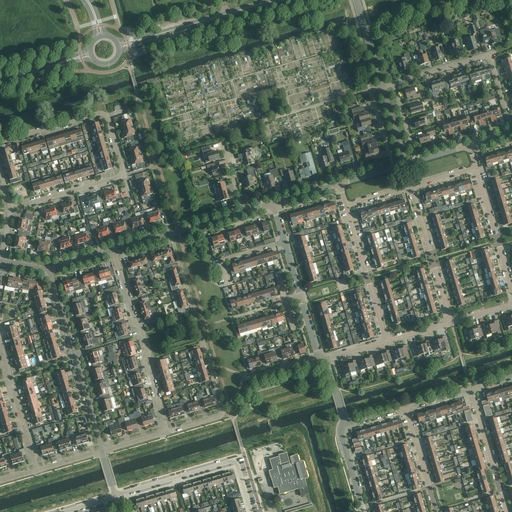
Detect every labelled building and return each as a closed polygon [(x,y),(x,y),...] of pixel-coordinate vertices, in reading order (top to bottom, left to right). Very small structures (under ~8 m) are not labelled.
[(480,31),(482,39),(484,44),(489,42),(490,45),(498,43),(496,36),(500,35),(498,29),(494,30),(489,32),(488,28),(480,31)] [(333,29),(320,32),(322,40),(320,41),(319,38),(308,41),(309,45),(314,44),(316,51),(338,46),(333,29)] [(396,29),(387,31),(389,38),(397,36),(396,29)] [(478,49),(474,36),(466,39),(469,51),(478,49)] [(459,46),(457,40),(451,41),(452,45),(448,46),(451,56),(458,54),(456,47),(459,46)] [(443,51),(441,45),(438,46),(439,47),(432,49),(435,61),(442,59),(440,52),(443,51)] [(408,53),(404,55),(405,58),(398,60),(401,71),(408,69),(406,61),(410,60),(408,53)] [(426,54),(417,57),(418,59),(417,59),(418,63),(419,62),(420,66),(429,63),(426,54)] [(501,61),(502,60),(503,64),(498,65),(499,67),(511,64),(510,58),(511,58),(510,55),(500,58),(501,61)] [(504,69),(505,72),(511,70),(511,63),(511,64),(499,67),(500,70),(504,69)] [(480,77),(484,76),(486,80),(491,79),(490,75),(490,74),(488,66),(484,67),(484,66),(478,68),(480,77)] [(472,70),(472,71),(469,72),(472,82),(475,81),(475,82),(481,80),(480,77),(478,68),(472,70)] [(511,70),(505,72),(506,76),(502,77),(503,79),(511,76),(511,70)] [(457,74),(460,83),(460,86),(469,83),(467,73),(464,74),(463,73),(457,74)] [(448,79),(451,88),(460,86),(460,83),(457,74),(451,76),(451,78),(448,79)] [(509,84),(508,84),(509,87),(511,86),(511,76),(503,79),(503,82),(508,80),(509,84)] [(166,79),(168,92),(172,91),(171,85),(183,83),(182,78),(177,79),(176,77),(166,79)] [(442,79),(436,81),(439,89),(445,88),(445,89),(448,88),(446,79),(443,80),(442,79)] [(439,89),(436,81),(430,82),(430,84),(427,85),(430,94),(433,93),(437,94),(439,93),(439,89)] [(412,96),(413,99),(420,97),(419,92),(415,93),(414,88),(405,91),(407,98),(412,96)] [(411,113),(423,110),(421,102),(409,106),(411,113)] [(501,114),(499,106),(496,107),(496,108),(490,109),(494,122),(496,121),(495,116),(501,114)] [(360,121),(369,119),(367,113),(360,115),(358,108),(351,110),(354,119),(359,118),(360,121)] [(492,123),(494,122),(490,109),(484,111),(487,119),(490,118),(492,123)] [(470,120),(467,111),(464,112),(465,116),(465,117),(460,118),(463,131),(466,130),(464,125),(468,124),(467,121),(470,120)] [(478,113),(482,125),(485,125),(483,120),(487,119),(484,111),(478,113)] [(480,126),(482,125),(478,113),(473,114),(472,114),(469,115),(471,120),(474,119),(475,122),(478,121),(480,126)] [(427,119),(425,115),(419,116),(420,119),(414,121),(416,128),(425,125),(424,120),(427,119)] [(124,118),(122,119),(121,119),(122,122),(119,123),(121,129),(122,129),(123,130),(127,129),(125,121),(124,118)] [(369,119),(360,121),(361,125),(356,126),(358,132),(365,130),(364,127),(371,125),(369,118),(369,119)] [(461,132),(463,131),(460,118),(454,120),(456,128),(459,127),(461,132)] [(448,122),(452,134),(454,134),(453,129),(456,128),(454,120),(448,122)] [(91,131),(93,130),(100,128),(99,122),(91,125),(92,128),(90,129),(91,131)] [(449,135),(452,134),(448,122),(442,123),(439,124),(440,129),(443,128),(444,131),(448,130),(449,135)] [(132,129),(132,127),(127,129),(130,140),(132,139),(134,139),(133,135),(135,135),(134,128),(132,129)] [(435,135),(433,128),(425,130),(426,133),(418,136),(420,143),(420,144),(431,140),(430,140),(429,137),(435,135)] [(84,140),(81,129),(75,131),(78,142),(84,140)] [(130,140),(127,129),(123,130),(123,131),(122,132),(124,138),(127,137),(128,140),(130,140)] [(78,142),(75,131),(69,133),(72,143),(78,142)] [(72,143),(69,133),(64,134),(67,145),(72,143)] [(67,145),(64,134),(58,136),(61,147),(67,145)] [(61,147),(58,136),(52,138),(55,148),(61,147)] [(367,145),(368,149),(377,146),(375,140),(369,142),(368,139),(367,136),(360,138),(361,141),(362,147),(367,145)] [(52,138),(46,140),(49,150),(55,148),(52,138)] [(48,150),(47,148),(45,140),(39,142),(41,149),(42,152),(48,150)] [(340,161),(340,163),(344,162),(351,160),(349,155),(352,154),(352,155),(353,154),(349,141),(342,143),(343,147),(344,152),(338,154),(340,161)] [(132,145),(133,148),(135,156),(140,155),(140,154),(141,153),(139,147),(136,148),(135,144),(134,142),(133,142),(131,142),(132,145)] [(36,154),(35,151),(33,144),(27,145),(29,153),(30,156),(36,154)] [(27,145),(21,147),(23,154),(29,153),(27,145)] [(377,146),(368,149),(369,153),(364,154),(366,160),(373,157),(372,155),(379,152),(377,146)] [(252,147),(245,148),(247,153),(244,154),(246,161),(245,161),(246,166),(255,163),(252,156),(257,154),(255,149),(253,149),(252,147)] [(130,156),(131,157),(135,156),(133,148),(127,150),(129,157),(130,156)] [(322,150),(324,157),(318,159),(321,169),(329,166),(328,163),(334,161),(330,148),(322,150)] [(10,155),(9,149),(1,151),(3,157),(10,155)] [(210,161),(213,160),(219,159),(217,151),(208,154),(209,159),(205,160),(206,163),(210,162),(210,161)] [(307,168),(303,169),(298,170),(301,179),(305,177),(311,176),(309,171),(311,170),(311,171),(315,170),(310,152),(299,156),(301,163),(306,162),(307,168)] [(501,153),(503,161),(504,163),(509,161),(506,152),(501,153)] [(496,155),(498,162),(499,165),(504,164),(504,163),(503,161),(501,153),(496,155)] [(135,156),(139,167),(139,170),(142,169),(141,163),(143,162),(142,155),(140,156),(140,155),(135,156)] [(139,167),(135,156),(131,157),(131,159),(130,159),(132,165),(134,165),(135,165),(132,166),(133,171),(139,170),(139,167)] [(484,158),(487,166),(487,168),(493,166),(492,164),(490,156),(484,158)] [(103,171),(105,171),(112,169),(110,163),(103,165),(101,166),(103,170),(103,171)] [(214,163),(206,166),(208,172),(212,171),(214,175),(223,172),(221,165),(215,167),(214,163)] [(233,166),(239,172),(243,169),(237,163),(233,166)] [(94,174),(91,164),(85,165),(88,176),(94,174)] [(79,167),(82,178),(88,176),(85,165),(79,167)] [(255,166),(246,168),(248,176),(243,178),(246,188),(253,186),(251,178),(255,177),(253,170),(256,169),(255,166)] [(82,178),(79,167),(74,169),(74,172),(77,179),(82,178)] [(279,177),(276,169),(270,171),(271,176),(265,178),(268,189),(275,186),(274,180),(275,180),(275,178),(279,177)] [(295,181),(295,180),(292,171),(287,172),(286,169),(280,171),(282,177),(285,176),(287,183),(295,181)] [(54,172),(55,177),(58,185),(64,183),(61,176),(58,177),(56,171),(54,172)] [(8,174),(10,180),(11,184),(20,181),(19,179),(17,178),(15,172),(8,174)] [(65,183),(71,181),(69,173),(63,175),(65,183)] [(136,175),(138,181),(137,182),(138,188),(140,188),(140,189),(145,188),(142,180),(140,174),(136,175)] [(52,187),(50,179),(49,177),(49,176),(43,178),(46,188),(52,187)] [(49,177),(50,179),(52,187),(58,185),(55,177),(52,178),(51,177),(49,177)] [(37,180),(40,190),(46,188),(43,178),(37,180)] [(37,180),(31,181),(34,192),(40,190),(37,180)] [(463,183),(466,193),(472,191),(468,181),(463,183)] [(215,184),(218,193),(227,190),(224,182),(219,183),(218,183),(218,184),(215,184)] [(460,195),(466,193),(463,183),(457,184),(460,195)] [(454,193),(455,196),(460,195),(457,184),(452,186),(454,193)] [(149,186),(145,188),(149,202),(152,201),(153,201),(152,198),(151,198),(150,194),(153,194),(151,187),(150,187),(149,186)] [(455,196),(454,193),(452,186),(446,188),(449,195),(451,194),(452,197),(455,196)] [(149,202),(145,188),(140,189),(140,190),(139,191),(141,197),(143,196),(145,203),(149,202)] [(104,195),(101,196),(103,203),(104,204),(112,202),(111,199),(109,192),(109,190),(103,191),(104,195)] [(111,199),(112,202),(113,204),(118,202),(118,201),(121,200),(119,194),(116,194),(115,190),(109,192),(111,199)] [(229,199),(227,190),(218,193),(220,201),(223,201),(224,200),(229,199)] [(430,192),(433,202),(435,202),(436,203),(438,204),(439,203),(438,198),(435,191),(430,192)] [(426,204),(433,202),(430,192),(424,194),(426,201),(424,202),(425,205),(426,205),(426,204)] [(103,203),(101,196),(98,197),(97,193),(91,195),(92,197),(94,204),(100,203),(100,204),(103,203)] [(86,199),(87,200),(81,202),(83,210),(89,208),(95,207),(94,204),(92,197),(86,199)] [(400,209),(401,212),(407,210),(404,200),(398,202),(400,209)] [(59,209),(61,215),(64,215),(63,213),(69,212),(67,205),(67,204),(66,202),(60,204),(62,208),(59,209)] [(393,203),(395,211),(397,210),(398,213),(401,212),(400,209),(398,202),(393,203)] [(72,203),(67,204),(67,205),(69,212),(69,214),(75,212),(75,214),(78,213),(78,212),(80,212),(79,208),(78,208),(78,207),(77,207),(77,206),(73,207),(72,203)] [(323,206),(325,213),(327,212),(328,215),(331,214),(330,212),(328,204),(323,206)] [(49,207),(49,210),(52,217),(57,215),(57,216),(61,215),(59,209),(56,210),(54,206),(49,207)] [(152,212),(155,221),(161,220),(159,213),(162,213),(160,206),(157,207),(158,210),(152,212)] [(325,213),(323,206),(317,207),(320,218),(326,216),(325,213)] [(317,207),(312,209),(314,216),(315,219),(320,218),(317,207)] [(49,210),(44,211),(45,215),(42,216),(44,223),(47,222),(47,221),(52,219),(52,217),(49,210)] [(150,223),(155,221),(152,212),(147,213),(146,210),(143,211),(145,218),(148,217),(150,223)] [(301,212),(303,220),(306,219),(306,222),(309,221),(309,218),(306,210),(301,212)] [(141,215),(135,217),(138,227),(144,225),(142,219),(145,218),(143,211),(140,212),(141,215)] [(368,221),(368,219),(365,211),(360,213),(362,220),(364,220),(365,222),(368,221)] [(129,215),(128,212),(125,213),(126,216),(128,223),(131,222),(133,228),(138,227),(135,217),(130,219),(129,215)] [(19,218),(18,224),(28,226),(29,220),(32,221),(33,217),(33,216),(33,215),(25,214),(24,219),(19,218)] [(128,223),(126,216),(123,217),(123,218),(122,218),(121,220),(121,221),(118,222),(121,232),(127,230),(125,224),(128,223)] [(121,232),(118,222),(115,223),(114,219),(109,221),(111,228),(114,227),(115,233),(121,232)] [(104,226),(101,227),(104,237),(109,235),(108,229),(111,228),(109,221),(103,223),(104,226)] [(262,234),(265,233),(264,232),(270,230),(267,222),(262,224),(261,222),(258,223),(262,234)] [(250,227),(253,235),(253,237),(262,234),(258,223),(255,224),(256,225),(250,227)] [(28,226),(18,224),(17,230),(24,231),(23,234),(30,235),(32,226),(28,226)] [(104,237),(101,227),(98,228),(98,227),(96,226),(95,226),(95,225),(91,226),(93,233),(96,232),(98,238),(104,237)] [(342,231),(341,226),(333,228),(334,231),(332,231),(333,234),(335,234),(342,231)] [(80,233),(83,243),(89,241),(87,235),(90,234),(88,227),(85,228),(86,232),(80,233)] [(253,235),(250,227),(245,229),(245,227),(242,228),(244,238),(253,235)] [(234,232),(236,240),(244,238),(242,228),(239,229),(239,230),(234,232)] [(78,244),(83,243),(80,233),(75,235),(74,231),(71,232),(73,239),(76,238),(78,244)] [(70,240),(73,239),(71,232),(70,232),(68,233),(69,237),(63,238),(66,248),(72,246),(70,240)] [(225,233),(227,240),(230,239),(231,242),(236,240),(234,232),(228,233),(228,232),(225,233)] [(222,235),(217,237),(219,245),(220,245),(225,243),(224,240),(227,240),(225,233),(222,234),(222,235)] [(16,236),(15,242),(25,243),(26,238),(29,238),(30,235),(23,234),(23,237),(16,236)] [(60,249),(66,248),(63,238),(58,240),(57,236),(54,237),(56,244),(59,243),(60,249)] [(43,252),(43,250),(45,243),(44,242),(45,240),(39,239),(40,238),(36,237),(35,244),(38,245),(37,251),(43,252)] [(52,245),(56,244),(54,237),(51,238),(50,241),(45,240),(44,242),(45,243),(43,250),(49,251),(50,244),(52,245)] [(220,245),(219,245),(217,237),(212,238),(211,237),(208,238),(211,248),(214,247),(215,249),(220,248),(220,245)] [(344,237),(337,239),(334,240),(335,245),(336,245),(338,245),(346,242),(344,237)] [(376,239),(368,242),(370,247),(377,245),(381,244),(380,241),(379,242),(378,239),(376,239)] [(306,242),(299,244),(300,250),(308,248),(310,247),(309,241),(306,242)] [(346,242),(338,245),(336,245),(337,251),(340,250),(347,248),(346,242)] [(347,248),(340,250),(340,252),(338,253),(339,256),(349,253),(347,248)] [(273,253),(272,251),(272,249),(269,250),(270,252),(270,253),(273,261),(278,260),(277,255),(276,252),(273,253)] [(171,250),(160,254),(162,259),(169,257),(170,264),(175,262),(171,250)] [(302,255),(304,261),(311,258),(313,258),(312,252),(309,253),(302,255)] [(162,259),(160,254),(151,256),(152,259),(149,260),(151,267),(156,265),(155,261),(162,259)] [(151,267),(149,260),(147,261),(146,258),(137,260),(139,266),(146,264),(147,268),(151,267)] [(139,266),(137,260),(129,263),(130,266),(127,266),(129,273),(133,272),(132,268),(139,266)] [(238,263),(240,273),(246,272),(245,269),(243,261),(238,263)] [(232,275),(240,273),(238,263),(232,265),(233,267),(230,268),(232,275)] [(166,272),(167,272),(169,279),(178,276),(176,268),(173,269),(172,266),(165,268),(166,272)] [(109,269),(104,270),(106,279),(112,278),(111,276),(114,275),(113,273),(110,274),(109,269)] [(101,281),(106,279),(104,270),(98,272),(100,277),(97,278),(98,280),(100,279),(101,281)] [(87,275),(90,284),(95,283),(96,286),(99,285),(98,280),(97,278),(95,273),(87,275)] [(308,277),(310,283),(317,281),(317,278),(320,277),(319,274),(316,275),(308,277)] [(83,289),(83,290),(86,289),(85,286),(90,284),(87,275),(82,277),(79,278),(83,289)] [(133,280),(135,289),(141,287),(145,286),(142,275),(135,277),(136,280),(133,280)] [(169,279),(171,286),(172,290),(179,288),(178,286),(181,285),(178,276),(169,279)] [(5,287),(15,288),(17,278),(13,277),(13,279),(7,278),(5,287)] [(20,278),(17,278),(15,288),(22,289),(23,281),(19,280),(20,278)] [(77,278),(71,280),(74,289),(75,291),(83,289),(79,278),(77,279),(77,278)] [(27,281),(23,281),(22,289),(29,291),(30,287),(34,288),(38,284),(36,282),(31,281),(31,280),(28,280),(27,281)] [(63,282),(65,289),(67,295),(75,292),(75,291),(74,289),(71,280),(66,281),(66,282),(63,282)] [(38,284),(34,288),(35,292),(32,293),(34,300),(43,298),(42,294),(43,294),(42,290),(40,285),(38,284)] [(267,287),(271,299),(273,298),(273,297),(276,296),(274,288),(270,289),(270,286),(267,287)] [(142,299),(148,297),(147,293),(143,294),(141,287),(135,289),(138,297),(141,297),(142,299)] [(266,290),(263,291),(265,299),(268,298),(269,300),(271,299),(267,287),(265,288),(266,290)] [(179,288),(172,290),(173,295),(174,294),(176,301),(185,299),(182,290),(179,291),(179,288)] [(245,293),(249,306),(251,305),(251,303),(254,302),(252,295),(249,296),(247,289),(245,290),(245,293)] [(259,289),(256,290),(260,302),(262,302),(262,300),(265,299),(263,291),(259,292),(259,289)] [(249,306),(245,293),(245,290),(242,291),(244,297),(241,298),(243,306),(247,305),(247,306),(249,306)] [(260,302),(256,290),(254,291),(255,294),(252,295),(254,302),(258,301),(258,303),(260,302)] [(106,296),(107,296),(108,301),(117,298),(116,293),(115,293),(114,291),(105,293),(106,296)] [(352,302),(355,301),(362,299),(360,293),(359,293),(359,291),(349,293),(352,302)] [(234,294),(235,297),(238,309),(240,308),(240,307),(243,306),(241,298),(240,295),(237,296),(236,293),(234,294)] [(152,309),(150,302),(148,297),(142,299),(142,302),(139,303),(142,311),(151,309),(152,309)] [(232,308),(232,309),(236,308),(236,309),(238,309),(235,297),(232,297),(233,298),(229,299),(231,305),(228,306),(229,309),(232,308)] [(44,302),(43,298),(34,300),(36,307),(46,304),(45,301),(44,302)] [(112,306),(112,308),(119,306),(118,304),(119,303),(117,298),(108,301),(110,306),(112,306)] [(185,299),(176,301),(178,308),(177,309),(178,313),(185,311),(184,308),(187,307),(185,299)] [(73,305),(75,311),(84,308),(82,303),(80,303),(79,301),(73,303),(74,305),(73,305)] [(46,304),(36,307),(38,314),(47,312),(46,308),(47,307),(46,304)] [(356,312),(358,312),(365,310),(364,304),(356,306),(355,307),(356,312)] [(111,311),(113,316),(122,314),(120,308),(119,309),(119,306),(112,308),(113,310),(111,311)] [(75,311),(75,313),(76,316),(77,316),(78,318),(84,316),(83,314),(85,313),(84,308),(75,311)] [(147,319),(148,322),(155,320),(154,315),(153,316),(151,309),(142,311),(144,320),(147,319)] [(326,309),(319,312),(320,317),(328,315),(330,314),(328,309),(326,309)] [(116,321),(117,324),(123,322),(123,319),(122,314),(113,316),(114,322),(116,321)] [(359,323),(361,323),(369,321),(367,315),(360,317),(357,318),(359,323)] [(39,318),(41,325),(51,322),(51,319),(49,320),(48,316),(39,318)] [(78,321),(79,326),(88,324),(87,318),(85,319),(84,316),(78,318),(78,321)] [(273,327),(272,324),(270,316),(265,318),(268,329),(273,327)] [(507,318),(506,316),(502,317),(505,331),(509,330),(508,327),(511,325),(511,321),(511,317),(507,318)] [(259,320),(261,327),(262,330),(268,329),(265,318),(259,320)] [(248,323),(251,334),(257,332),(256,329),(254,321),(248,323)] [(369,321),(361,323),(359,323),(360,329),(363,328),(370,326),(369,321)] [(493,324),(491,324),(489,325),(492,334),(494,333),(495,336),(501,334),(497,321),(492,322),(493,324)] [(52,325),(51,322),(41,325),(43,332),(52,330),(51,326),(52,325)] [(118,326),(116,327),(115,327),(116,332),(117,332),(126,329),(125,324),(124,324),(123,322),(117,324),(118,326)] [(243,324),(245,332),(246,335),(251,334),(248,323),(243,324)] [(92,331),(93,330),(92,328),(90,328),(88,324),(79,326),(81,332),(82,331),(82,334),(89,332),(92,331)] [(235,330),(237,337),(240,336),(240,334),(245,332),(243,324),(237,326),(238,330),(235,330)] [(7,335),(17,332),(15,325),(7,328),(8,332),(6,332),(7,335)] [(331,326),(323,328),(325,333),(332,331),(335,330),(333,325),(331,326)] [(483,325),(480,326),(483,336),(484,339),(487,338),(486,335),(492,334),(489,325),(484,327),(483,325)] [(483,336),(480,326),(477,326),(478,328),(472,330),(475,339),(483,336)] [(128,334),(126,329),(117,332),(119,337),(116,338),(117,340),(128,337),(127,335),(128,334)] [(466,341),(475,339),(472,330),(468,331),(468,329),(463,331),(466,341)] [(52,330),(43,332),(45,339),(56,336),(55,333),(53,333),(52,330)] [(93,333),(94,333),(94,332),(94,330),(93,330),(92,331),(89,332),(82,334),(83,336),(82,336),(84,342),(95,338),(93,333)] [(363,340),(366,339),(373,337),(372,331),(364,334),(361,335),(363,340)] [(10,338),(11,342),(20,339),(17,332),(7,335),(8,338),(10,338)] [(56,336),(45,339),(43,340),(45,347),(47,346),(56,343),(55,340),(56,339),(56,336)] [(437,340),(440,349),(445,348),(446,350),(449,349),(445,336),(442,337),(443,339),(437,340)] [(84,342),(84,344),(85,347),(86,347),(87,349),(99,346),(98,343),(97,338),(95,339),(95,338),(84,342)] [(20,339),(11,342),(12,346),(10,346),(11,349),(22,346),(20,339)] [(130,339),(119,342),(120,345),(121,345),(122,350),(125,349),(134,347),(132,341),(131,342),(130,339)] [(434,351),(440,349),(437,340),(433,341),(433,340),(428,341),(430,347),(433,346),(434,351)] [(336,342),(328,344),(330,350),(340,347),(338,341),(336,342)] [(423,344),(420,345),(423,354),(426,353),(427,356),(432,354),(430,347),(428,341),(423,342),(423,344)] [(303,344),(302,342),(301,343),(301,345),(297,346),(296,342),(294,343),(296,350),(298,349),(300,354),(301,356),(305,354),(305,353),(306,352),(303,344)] [(47,354),(49,353),(60,350),(59,347),(57,347),(56,343),(47,346),(45,347),(47,354)] [(293,350),(296,350),(294,343),(285,346),(286,349),(289,357),(294,356),(293,350)] [(415,357),(423,354),(420,345),(417,346),(416,344),(411,346),(415,357)] [(403,358),(404,361),(410,359),(406,345),(401,347),(402,349),(398,350),(400,359),(403,358)] [(14,352),(15,356),(24,353),(22,346),(11,349),(12,352),(14,352)] [(128,354),(129,356),(133,355),(135,355),(134,352),(135,352),(134,347),(125,349),(126,355),(128,354)] [(192,357),(201,354),(199,349),(198,350),(197,347),(186,350),(187,353),(188,353),(189,358),(190,357),(192,357)] [(280,347),(277,348),(279,355),(282,354),(283,359),(289,357),(286,349),(281,351),(280,347)] [(89,354),(91,359),(100,356),(98,351),(101,350),(101,348),(89,351),(90,354),(89,354)] [(274,349),(269,351),(272,362),(278,361),(276,355),(279,355),(277,348),(274,349)] [(395,360),(400,359),(398,350),(394,351),(393,349),(389,350),(392,361),(393,364),(396,363),(395,360)] [(60,353),(60,350),(49,353),(51,360),(60,357),(59,353),(60,353)] [(384,364),(392,361),(389,350),(386,351),(386,353),(381,355),(384,364)] [(263,352),(260,353),(262,359),(265,359),(266,364),(272,362),(269,351),(263,352)] [(15,360),(15,363),(26,360),(24,353),(15,356),(16,359),(15,360)] [(259,360),(262,359),(260,353),(257,354),(258,357),(255,358),(254,356),(252,356),(253,359),(255,367),(261,366),(259,360)] [(192,363),(194,362),(203,360),(201,354),(192,357),(190,357),(192,363)] [(375,354),(372,355),(375,366),(384,364),(381,355),(376,356),(375,354)] [(125,358),(127,365),(136,363),(135,357),(134,358),(133,355),(129,356),(125,358)] [(158,367),(167,365),(165,359),(169,358),(169,355),(162,357),(163,360),(157,362),(158,367)] [(367,369),(375,366),(372,355),(368,357),(368,359),(364,360),(367,369)] [(93,364),(94,367),(100,365),(100,362),(102,362),(100,356),(91,359),(92,364),(93,364)] [(246,357),(243,358),(245,364),(248,364),(250,369),(255,367),(253,359),(247,361),(246,357)] [(357,367),(358,371),(367,369),(364,360),(359,361),(358,359),(355,360),(357,367)] [(28,369),(26,360),(15,363),(16,366),(18,366),(20,372),(28,369)] [(355,367),(357,367),(355,360),(352,361),(353,363),(348,365),(350,373),(356,372),(355,367)] [(136,363),(127,365),(124,366),(126,374),(131,373),(138,371),(137,368),(138,368),(136,363)] [(344,366),(343,364),(339,365),(343,379),(351,376),(350,373),(348,365),(344,366)] [(100,365),(94,367),(92,367),(93,370),(92,370),(94,375),(103,373),(100,365)] [(55,373),(57,380),(68,377),(67,374),(65,374),(64,370),(55,373)] [(141,378),(139,373),(138,373),(138,371),(131,373),(126,374),(128,378),(130,382),(141,378)] [(96,380),(97,383),(103,381),(102,378),(104,378),(103,373),(94,375),(95,381),(96,380)] [(68,380),(68,377),(57,380),(59,387),(68,384),(67,381),(68,380)] [(23,387),(23,390),(34,387),(31,378),(22,380),(23,382),(23,383),(24,387),(23,387)] [(134,389),(136,388),(142,386),(142,384),(142,383),(141,378),(130,382),(129,382),(130,386),(131,387),(133,386),(134,389)] [(104,380),(103,381),(97,383),(97,385),(98,391),(107,388),(109,387),(109,386),(109,385),(107,385),(106,383),(105,383),(104,380)] [(69,388),(68,384),(59,387),(61,394),(72,391),(71,388),(69,388)] [(134,397),(136,396),(145,394),(144,388),(143,389),(142,386),(136,388),(134,389),(132,389),(134,397)] [(26,393),(27,397),(36,394),(34,387),(23,390),(24,393),(26,393)] [(107,388),(98,391),(100,396),(101,396),(101,398),(109,396),(109,393),(107,388)] [(502,389),(504,397),(505,400),(511,398),(510,395),(508,388),(502,389)] [(505,400),(504,397),(502,389),(497,391),(499,399),(501,398),(502,401),(505,400)] [(73,394),(72,391),(61,394),(63,401),(72,398),(71,394),(73,394)] [(213,396),(208,398),(211,406),(216,405),(214,398),(217,397),(215,391),(212,392),(213,396)] [(491,393),(494,400),(494,403),(500,402),(499,399),(497,391),(491,393)] [(203,399),(201,393),(198,394),(199,396),(201,402),(203,401),(205,408),(211,406),(208,398),(203,399)] [(486,394),(487,400),(489,405),(494,403),(494,400),(491,393),(486,394)] [(27,401),(27,404),(38,401),(36,394),(27,397),(28,400),(27,401)] [(147,399),(145,394),(136,396),(138,402),(139,404),(147,402),(146,399),(147,399)] [(103,406),(112,404),(110,398),(109,396),(101,398),(102,401),(101,401),(103,406)] [(197,401),(192,403),(195,411),(200,410),(198,403),(201,402),(199,396),(196,396),(197,401)] [(73,402),(72,398),(63,401),(66,408),(76,405),(75,402),(73,402)] [(195,411),(192,403),(187,404),(186,399),(183,400),(184,407),(187,406),(189,413),(195,411)] [(175,405),(176,407),(178,416),(184,414),(182,407),(184,407),(183,400),(180,401),(181,404),(179,404),(175,405)] [(487,400),(484,401),(484,403),(482,403),(484,412),(490,410),(489,405),(487,400)] [(30,407),(31,410),(40,408),(38,401),(27,404),(28,407),(30,407)] [(464,412),(463,407),(461,402),(455,403),(458,414),(464,412)] [(450,405),(452,412),(453,415),(458,414),(455,403),(450,405)] [(103,406),(103,409),(104,412),(105,411),(106,414),(112,412),(111,410),(113,409),(112,404),(103,406)] [(173,417),(178,416),(176,407),(175,405),(170,406),(170,404),(166,405),(168,410),(170,417),(173,416),(173,417)] [(77,408),(76,405),(66,408),(68,415),(76,412),(75,408),(77,408)] [(444,407),(446,414),(447,417),(453,415),(452,412),(450,405),(444,407)] [(463,407),(464,412),(465,417),(471,415),(469,407),(467,408),(466,406),(463,407)] [(31,415),(32,418),(42,415),(40,408),(31,410),(32,414),(31,415)] [(433,410),(435,417),(436,419),(442,418),(441,416),(439,408),(433,410)] [(150,410),(151,412),(148,413),(149,415),(146,415),(149,425),(154,423),(152,416),(155,416),(153,409),(150,410)] [(8,413),(7,410),(0,411),(0,419),(8,417),(7,413),(8,413)] [(428,411),(430,419),(431,421),(436,419),(435,417),(433,410),(428,411)] [(141,417),(141,415),(140,413),(137,414),(139,420),(142,420),(144,426),(149,425),(146,415),(141,417)] [(425,420),(422,413),(417,415),(419,422),(421,421),(421,422),(423,423),(424,425),(426,424),(425,420)] [(135,419),(130,420),(133,429),(138,428),(136,421),(139,420),(137,414),(134,415),(135,419)] [(42,415),(32,418),(32,421),(34,420),(35,424),(44,422),(42,415)] [(0,419),(0,422),(1,427),(11,424),(10,421),(9,421),(8,417),(0,419)] [(121,418),(123,425),(126,424),(127,431),(133,429),(130,420),(125,422),(124,417),(121,418)] [(119,423),(114,425),(117,434),(122,432),(120,426),(123,425),(121,418),(118,419),(119,423)] [(114,425),(113,421),(112,421),(113,421),(108,423),(108,422),(104,423),(106,430),(109,429),(111,436),(117,434),(114,425)] [(11,424),(1,427),(3,434),(12,431),(11,427),(12,427),(11,424)] [(80,432),(80,435),(83,444),(89,442),(87,437),(90,436),(88,430),(80,432)] [(77,446),(83,444),(80,435),(80,432),(71,435),(73,441),(76,440),(77,446)] [(70,442),(73,441),(71,435),(67,436),(66,439),(63,440),(66,449),(71,447),(70,442)] [(45,443),(46,445),(48,454),(54,452),(52,447),(55,446),(54,440),(53,438),(48,439),(48,442),(45,443)] [(358,438),(354,439),(355,441),(352,441),(356,452),(358,452),(358,453),(362,452),(358,440),(358,438)] [(54,440),(55,446),(56,448),(59,447),(60,451),(66,449),(63,440),(60,441),(58,439),(54,440)] [(48,454),(46,445),(43,446),(41,444),(36,445),(38,451),(41,450),(43,456),(48,454)] [(506,445),(497,448),(498,453),(506,451),(505,448),(507,448),(506,445)] [(19,453),(16,454),(19,463),(24,461),(23,456),(26,455),(24,449),(19,450),(19,453)] [(19,463),(16,454),(13,455),(11,453),(7,454),(8,460),(11,459),(13,465),(19,463)] [(298,487),(299,489),(301,496),(309,494),(304,479),(308,478),(303,461),(299,462),(297,455),(288,458),(286,453),(279,455),(279,457),(270,460),(272,468),(273,468),(274,470),(269,471),(274,488),(278,487),(280,494),(288,492),(287,490),(289,490),(289,491),(297,488),(296,487),(298,487)] [(2,458),(0,458),(0,463),(1,468),(7,466),(5,461),(8,460),(7,454),(2,455),(2,458)] [(509,456),(507,456),(500,459),(502,464),(503,464),(509,462),(508,459),(510,459),(509,456)] [(229,485),(226,473),(221,474),(223,483),(226,482),(227,485),(229,485)] [(211,477),(214,486),(216,485),(217,488),(219,487),(216,476),(211,477)] [(210,490),(206,479),(201,480),(204,488),(207,488),(208,491),(210,490)] [(200,493),(196,482),(192,483),(194,491),(197,490),(198,494),(200,493)] [(188,497),(190,496),(187,485),(182,486),(184,494),(187,493),(188,497)] [(169,490),(164,491),(167,499),(170,499),(171,502),(173,501),(169,490)] [(159,493),(154,494),(157,502),(160,501),(161,505),(163,504),(159,493)] [(381,497),(383,496),(382,493),(380,494),(373,496),(374,502),(382,499),(381,497)] [(153,507),(150,495),(145,497),(147,505),(150,504),(151,508),(153,507)] [(141,510),(143,510),(140,498),(135,500),(137,508),(140,507),(141,510)] [(228,505),(229,507),(240,504),(239,499),(231,501),(232,504),(228,505)]
